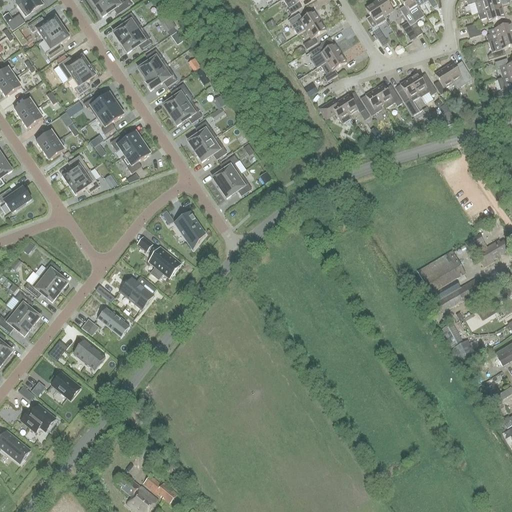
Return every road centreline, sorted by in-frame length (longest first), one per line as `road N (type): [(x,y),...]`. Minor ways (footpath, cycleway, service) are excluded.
road 1 (unclassified): [(30,511),(239,249)]
road 2 (unclassified): [(239,249),(333,181),(511,123)]
road 3 (residential): [(191,182),(66,0)]
road 4 (residential): [(103,268),(0,395)]
road 5 (residential): [(191,182),(146,214),(103,268)]
